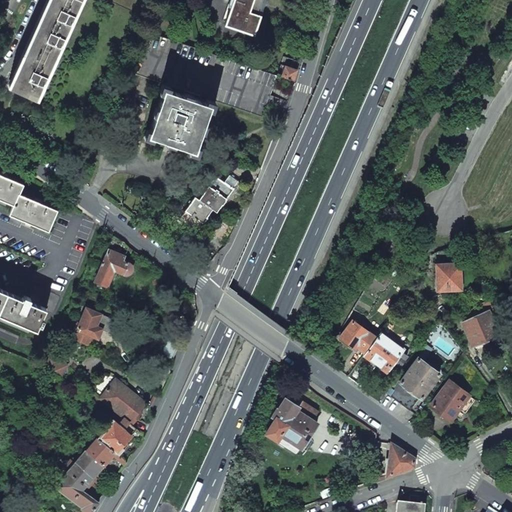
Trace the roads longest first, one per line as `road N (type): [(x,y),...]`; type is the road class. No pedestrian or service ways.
road 1 (trunk): [(195,505),(421,0)]
road 2 (trunk): [(370,0),(181,445)]
road 3 (residential): [(330,0),(282,142),(213,295)]
road 4 (residential): [(447,464),(220,300)]
road 5 (residential): [(0,138),(213,295)]
road 6 (residential): [(213,295),(154,441),(106,511)]
road 7 (residential): [(511,83),(442,212)]
road 8 (residential): [(447,464),(326,511)]
